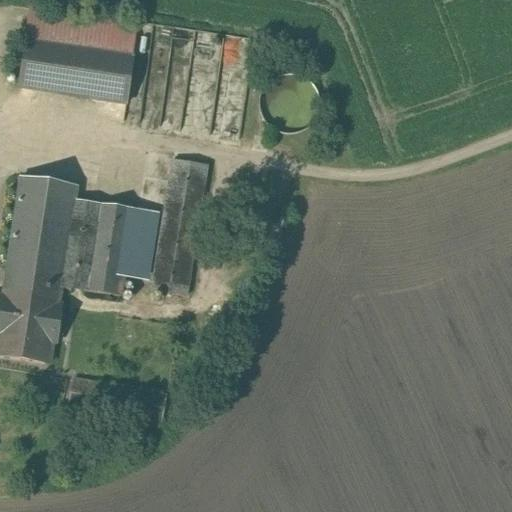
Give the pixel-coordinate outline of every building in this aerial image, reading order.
[(137,30),(28,13),(16,90),(124,107),(137,30)] [(78,184),(11,175),(0,253),(0,279),(61,289),(122,297),(125,274),(149,278),(158,215),(75,204),(78,184)] [(149,278),(146,296),(192,304),(204,209),(160,201),(158,215),(149,278)] [(0,279),(0,359),(49,367),(61,289),(0,279)] [(164,427),(167,398),(105,390),(101,419),(164,427)]
